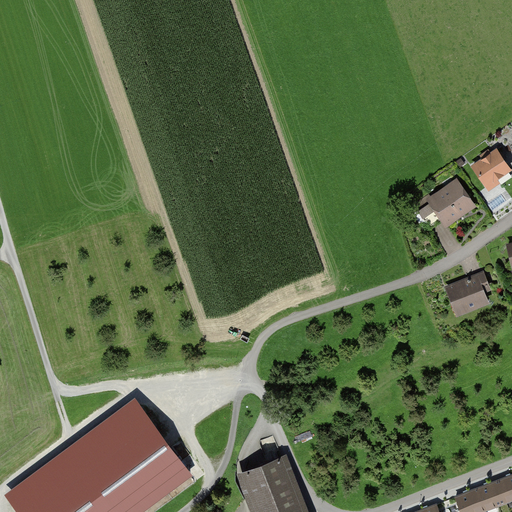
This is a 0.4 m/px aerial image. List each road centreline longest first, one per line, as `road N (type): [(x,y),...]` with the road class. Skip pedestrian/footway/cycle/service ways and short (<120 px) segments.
road 1 (residential): [(511,222),(437,271),(282,324),(259,344),(254,383),(302,484),(331,511)]
road 2 (track): [(0,211),(53,379),(65,391),(164,380),(242,388)]
road 3 (track): [(254,383),(242,388),(225,465),(186,511)]
road 4 (residential): [(382,511),(511,462)]
